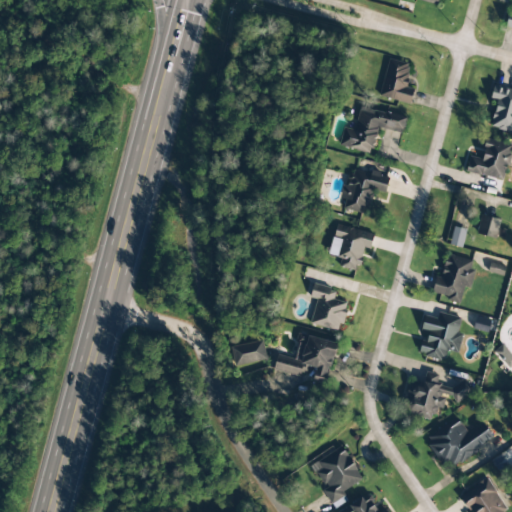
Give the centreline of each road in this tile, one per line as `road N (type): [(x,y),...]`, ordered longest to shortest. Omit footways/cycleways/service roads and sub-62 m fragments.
road 1 (residential): [(473,0),(367,400),(374,429),(429,511)]
road 2 (trunk): [(49,511),(184,0)]
road 3 (residential): [(102,310),(198,342),(221,417),(278,511)]
road 4 (residential): [(306,0),(511,60)]
road 5 (residential): [(192,289),(181,197),(175,183),(142,160)]
